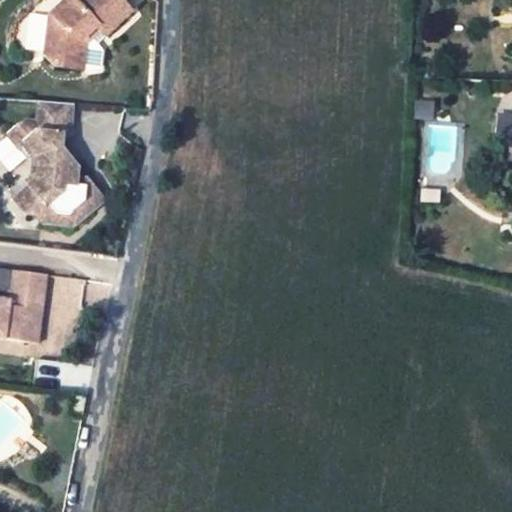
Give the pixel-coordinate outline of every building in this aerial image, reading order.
[(55,15),(64,25),(49,39),(47,55),(58,66),(85,70),(89,44),(85,40),(99,27),(103,31),(108,36),(134,12),(121,0),(81,0),(78,3),(75,0),(71,0),(69,2),(67,0),(48,0),(43,5),(54,16),(55,15)] [(54,16),(52,18),(49,39),(64,25),(55,15),(54,16)] [(99,27),(85,40),(89,44),(103,31),(99,27)] [(76,105),(42,103),(41,122),(28,122),(23,126),(33,139),(21,149),(30,159),(36,159),(34,179),(29,183),(31,186),(15,199),(28,216),(35,217),(42,225),(75,228),(96,211),(88,202),(90,188),(93,185),(90,181),(80,180),(81,170),(65,150),(66,137),(69,137),(74,132),(76,105)] [(23,126),(11,136),(21,149),(33,139),(23,126)] [(93,185),(90,188),(88,202),(96,211),(107,202),(93,185)] [(0,337),(26,341),(28,325),(38,326),(44,274),(11,270),(7,300),(0,299),(0,337)] [(36,342),(38,326),(28,325),(26,341),(36,342)] [(74,364),(50,361),(46,392),(70,395),(74,364)] [(85,397),(74,396),(72,415),(83,416),(85,397)]
